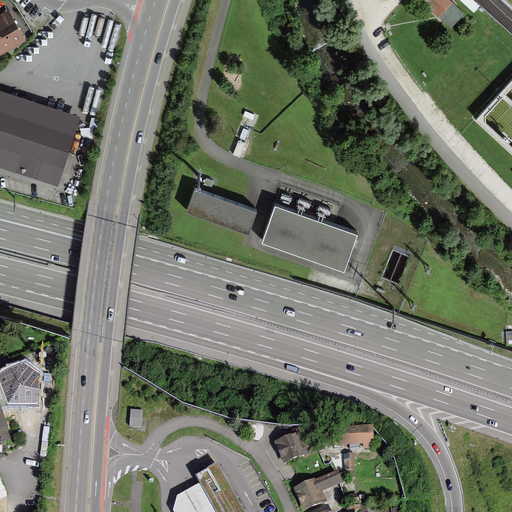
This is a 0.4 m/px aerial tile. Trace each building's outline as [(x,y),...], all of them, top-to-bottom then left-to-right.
[(450,29),(465,14),(450,0),(425,0),(423,3),(450,29)] [(480,6),(473,0),(460,0),(474,12),(480,6)] [(0,16),(0,50),(21,39),(6,13),(0,16)] [(0,162),(52,179),(72,118),(0,93),(0,162)] [(186,209),(249,231),(257,206),(195,184),(186,209)] [(0,373),(0,406),(7,404),(38,404),(40,372),(25,362),(0,373)] [(129,427),(139,427),(140,412),(130,411),(129,427)] [(0,441),(9,438),(0,412),(0,441)] [(375,442),(374,425),(331,428),(332,445),(375,442)] [(275,443),(284,462),(321,444),(317,435),(298,443),(294,434),(275,443)] [(353,453),(345,453),(343,469),(351,470),(353,453)] [(240,511),(216,468),(196,479),(201,487),(169,505),(173,511),(240,511)] [(295,492),(302,509),(324,500),(320,491),(342,481),(339,473),(295,492)]
